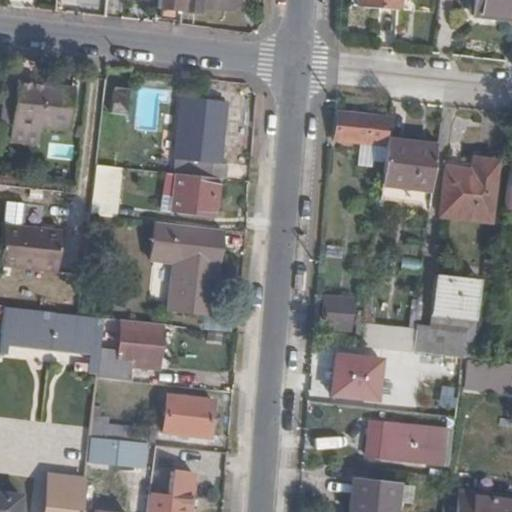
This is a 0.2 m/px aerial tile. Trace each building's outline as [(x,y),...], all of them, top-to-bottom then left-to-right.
[(158,0),(157,10),(159,10),(158,20),(177,21),(177,12),(236,17),(237,0),(158,0)] [(363,0),(362,10),(404,14),(405,0),(363,0)] [(511,0),(476,0),(475,16),(511,19),(511,0)] [(16,83),(11,124),(37,127),(68,130),(73,89),(16,83)] [(129,101),(130,92),(111,89),(110,99),(129,101)] [(129,101),(110,99),(108,117),(128,118),(129,101)] [(216,179),(225,180),(227,166),(219,165),(225,104),(183,99),(176,161),(179,161),(177,175),(216,179)] [(387,147),(387,143),(390,121),(340,114),(337,141),(365,145),(387,147)] [(37,127),(11,124),(10,134),(36,136),(37,127)] [(433,193),(438,149),(387,143),(387,147),(385,159),(382,185),(433,193)] [(387,147),(365,145),(365,147),(357,147),(356,163),(368,164),(369,158),(385,159),(387,147)] [(444,216),(493,221),(499,162),(450,157),(444,216)] [(115,219),(121,169),(95,167),(90,216),(115,219)] [(216,179),(177,175),(168,174),(166,196),(181,197),(180,213),(212,217),(216,179)] [(431,210),(433,193),(382,185),(380,203),(431,210)] [(211,316),(220,231),(153,223),(148,260),(172,262),(166,309),(211,316)] [(0,266),(55,273),(60,232),(3,226),(0,251),(0,266)] [(434,316),(477,322),(480,281),(438,276),(434,316)] [(327,327),(356,329),(357,300),(328,298),(327,327)] [(3,334),(51,339),(54,314),(6,308),(3,334)] [(157,369),(161,325),(123,321),(120,353),(101,351),(98,378),(130,382),(132,367),(157,369)] [(413,328),(364,322),(361,345),(410,351),(413,328)] [(418,328),(415,350),(431,352),(433,330),(418,328)] [(433,330),(431,352),(473,356),(475,335),(433,330)] [(398,365),(463,372),(464,360),(414,355),(399,353),(398,365)] [(77,375),(97,378),(100,356),(80,354),(77,375)] [(380,401),(384,362),(337,357),(335,379),(333,394),(333,396),(380,401)] [(312,392),(333,394),(335,379),(314,377),(312,392)] [(161,434),(207,439),(211,402),(166,398),(161,434)] [(107,419),(93,418),(91,438),(148,444),(150,429),(106,425),(107,419)] [(365,458),(441,465),(444,430),(368,423),(365,458)] [(153,450),(140,448),(138,461),(151,463),(153,450)] [(149,494),(147,511),(190,511),(194,474),(171,472),(169,496),(149,494)] [(409,504),(410,486),(356,480),(352,511),(398,511),(399,503),(409,504)] [(87,481),(83,511),(96,511),(96,510),(99,482),(87,481)] [(0,492),(0,511),(19,511),(22,495),(0,492)] [(497,511),(499,496),(461,492),(459,511),(497,511)] [(511,511),(511,497),(499,496),(497,511),(511,511)]
